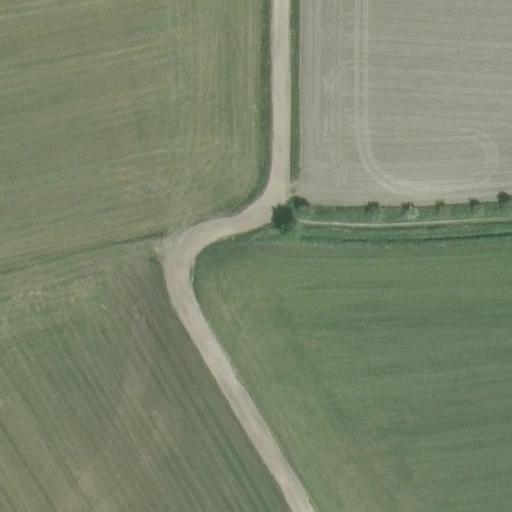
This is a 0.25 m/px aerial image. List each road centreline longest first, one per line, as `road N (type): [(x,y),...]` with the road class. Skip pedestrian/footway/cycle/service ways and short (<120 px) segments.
road 1 (track): [(299,511),(182,306),(174,265),(197,232),(263,221)]
road 2 (track): [(511,218),(263,221)]
road 3 (track): [(263,221),(278,190),(281,0)]
